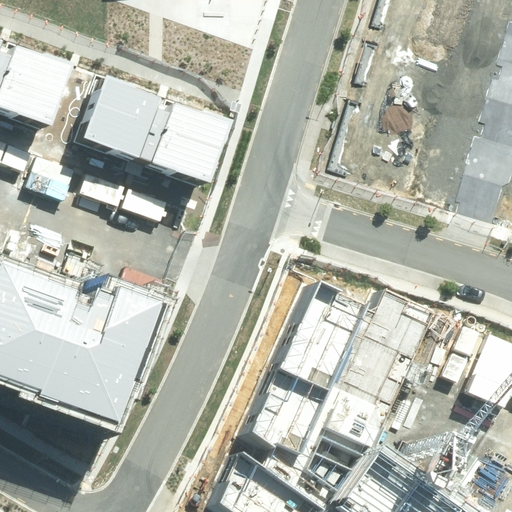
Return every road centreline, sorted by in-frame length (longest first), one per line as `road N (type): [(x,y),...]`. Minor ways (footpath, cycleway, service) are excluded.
road 1 (residential): [(260,199),(178,402),(114,511)]
road 2 (residential): [(511,274),(260,199)]
road 3 (residential): [(260,199),(322,0)]
